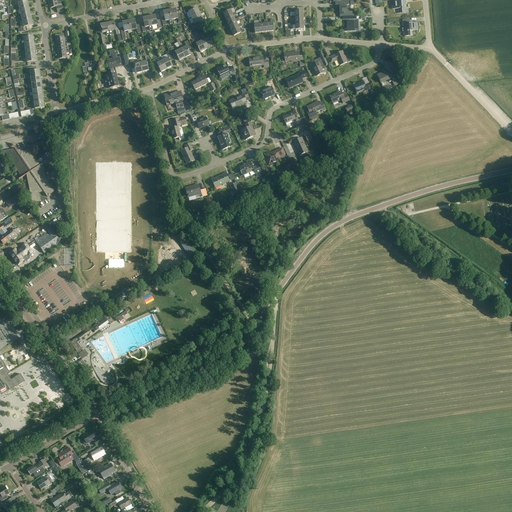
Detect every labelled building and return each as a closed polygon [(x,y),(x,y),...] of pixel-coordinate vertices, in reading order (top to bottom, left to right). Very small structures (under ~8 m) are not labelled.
[(58,7),(58,4),(61,3),(60,0),(54,0),(48,1),(50,8),(58,7)] [(392,9),(395,9),(398,9),(398,14),(407,13),(406,9),(407,9),(407,8),(408,8),(407,5),(404,5),(404,3),(406,3),(405,0),(398,0),(399,1),(392,2),(392,9)] [(18,3),(20,9),(29,7),(27,1),(18,3)] [(339,5),(340,17),(342,17),(342,16),(354,16),(354,10),(349,10),(348,7),(347,7),(347,6),(346,5),(349,5),(349,4),(349,1),(341,2),(335,2),(335,5),(339,5)] [(20,9),(21,15),(30,13),(29,7),(20,9)] [(189,12),(191,18),(200,14),(197,8),(192,11),(191,8),(184,11),(185,14),(189,12)] [(176,9),(169,11),(171,20),(172,20),(178,19),(179,23),(182,22),(180,14),(177,15),(176,9)] [(223,13),(226,19),(233,16),(234,16),(237,15),(236,14),(236,13),(236,12),(232,14),(230,10),(223,13)] [(171,20),(169,11),(163,12),(164,17),(161,18),(163,26),(166,25),(165,21),(169,21),(171,20)] [(21,15),(22,21),(32,19),(30,13),(21,15)] [(200,14),(191,18),(194,24),(190,26),(192,29),(199,25),(198,22),(203,20),(200,14)] [(156,15),(149,17),(151,26),(157,25),(158,29),(162,28),(160,20),(157,21),(156,15)] [(226,19),(229,25),(236,21),(236,22),(240,21),(238,18),(235,20),(234,16),(233,16),(226,19)] [(342,16),(342,17),(342,20),(346,20),(347,32),(354,32),(354,31),(354,22),(355,22),(355,20),(356,20),(356,16),(354,16),(342,16)] [(145,28),(149,27),(150,31),(152,30),(151,26),(149,17),(143,18),(144,23),(141,24),(143,32),(146,32),(145,28)] [(22,21),(24,28),(28,27),(33,25),(32,19),(22,21)] [(410,23),(409,19),(403,20),(403,28),(400,28),(400,33),(404,32),(404,36),(413,36),(412,31),(418,30),(417,23),(410,23)] [(135,20),(128,21),(130,31),(137,29),(138,33),(141,33),(139,25),(136,25),(135,20)] [(120,28),(122,37),(123,40),(126,40),(124,32),(130,31),(128,21),(122,22),(123,28),(120,28)] [(229,25),(231,31),(239,27),(239,28),(242,26),(241,24),(238,25),(236,22),(236,21),(229,25)] [(114,22),(107,23),(110,35),(113,35),(112,31),(116,30),(114,22)] [(110,35),(107,23),(100,25),(102,33),(106,32),(106,35),(109,35),(110,35)] [(241,34),(245,32),(244,30),(240,31),(239,28),(239,27),(231,31),(234,36),(241,33),(241,34)] [(24,37),(25,44),(34,42),(33,36),(29,37),(28,33),(21,34),(22,38),(24,37)] [(207,38),(202,41),(206,50),(212,47),(209,42),(212,41),(208,33),(206,35),(207,38)] [(56,38),(56,45),(65,44),(64,37),(62,37),(59,38),(56,38)] [(200,53),(206,50),(202,41),(200,37),(197,38),(199,42),(196,44),(194,40),(191,42),(195,49),(198,48),(200,53)] [(181,46),(179,47),(185,58),(191,55),(188,50),(191,49),(187,42),(185,43),(186,47),(182,49),(181,46)] [(56,45),(57,52),(66,51),(65,44),(56,45)] [(179,61),(185,58),(179,47),(177,48),(178,51),(175,52),(173,49),(170,50),(174,58),(177,56),(179,61)] [(58,59),(67,58),(66,53),(69,53),(69,55),(72,54),(71,50),(66,51),(57,52),(58,59)] [(117,58),(116,54),(118,54),(117,50),(109,52),(110,56),(111,55),(112,59),(107,60),(109,69),(110,69),(111,75),(107,76),(109,83),(107,84),(108,89),(118,86),(116,78),(117,77),(115,68),(122,66),(129,65),(126,55),(120,57),(117,58)] [(339,66),(347,62),(350,61),(350,60),(350,59),(350,58),(350,57),(349,57),(349,56),(348,56),(348,55),(345,57),(343,51),(335,55),(329,58),(331,63),(337,60),(339,66)] [(299,56),(298,52),(284,54),(284,57),(283,57),(282,58),(281,59),(282,61),(283,62),(284,62),(285,62),(292,61),(292,62),(299,61),(300,66),(304,66),(303,56),(299,56)] [(316,65),(311,67),(312,70),(313,69),(316,76),(323,73),(322,70),(321,67),(322,67),(322,68),(323,68),(325,68),(324,67),(324,66),(323,64),(327,63),(325,58),(322,52),(319,54),(321,58),(314,61),(316,65)] [(163,61),(167,70),(173,67),(170,62),(173,60),(169,53),(166,54),(168,58),(165,60),(163,56),(161,58),(163,61)] [(140,63),(142,72),(149,71),(147,65),(150,65),(148,57),(145,57),(146,61),(140,63)] [(263,61),(262,57),(257,57),(257,58),(249,59),(250,67),(264,66),(264,68),(269,67),(268,60),(263,61)] [(88,72),(88,68),(91,67),(90,64),(94,63),(93,59),(90,59),(87,60),(87,63),(84,64),(85,66),(82,67),(83,72),(87,71),(87,72),(88,72)] [(136,74),(142,72),(140,63),(139,60),(137,60),(138,64),(134,65),(133,60),(130,61),(132,69),(135,69),(136,74)] [(161,73),(167,70),(163,61),(157,64),(155,60),(152,61),(156,69),(159,68),(161,73)] [(226,65),(216,69),(220,77),(229,72),(230,74),(235,72),(232,66),(228,69),(226,65)] [(285,80),(289,88),(303,82),(302,79),(307,77),(304,70),(299,73),(299,74),(285,80)] [(381,83),(388,79),(389,82),(392,81),(393,85),(399,82),(400,82),(395,70),(392,72),(392,73),(393,75),(390,76),(389,75),(387,71),(377,75),(381,83)] [(191,83),(195,90),(208,83),(204,75),(199,78),(199,79),(191,83)] [(261,92),(264,99),(275,95),(273,90),(276,88),(273,81),(269,83),(271,87),(261,92)] [(363,81),(353,86),(356,93),(366,88),(367,90),(371,88),(369,83),(365,85),(363,81)] [(247,103),(246,102),(245,99),(249,98),(245,89),(244,89),(241,91),(243,95),(233,100),(229,101),(229,102),(232,109),(247,103)] [(333,104),(342,100),(343,103),(349,101),(346,92),(342,94),(341,91),(330,96),(333,104)] [(177,109),(184,107),(182,101),(183,101),(181,92),(170,95),(169,94),(164,96),(167,105),(170,104),(170,105),(172,104),(172,103),(175,102),(177,109)] [(185,102),(189,110),(193,108),(189,100),(185,102)] [(319,104),(318,101),(314,103),(314,104),(307,107),(309,112),(307,113),(310,121),(318,118),(316,112),(321,110),(322,112),(326,110),(322,102),(319,104)] [(0,109),(0,116),(1,116),(2,121),(10,120),(9,115),(6,115),(5,114),(4,112),(3,113),(2,109),(0,109)] [(296,129),(302,127),(304,126),(305,129),(308,128),(306,125),(303,118),(298,120),(295,112),(283,117),(285,123),(292,121),(292,122),(293,121),(296,129)] [(199,129),(209,125),(206,117),(200,120),(199,119),(194,121),(192,115),(189,116),(192,125),(197,123),(199,129)] [(171,129),(174,139),(179,138),(180,140),(184,139),(182,130),(179,131),(178,127),(181,126),(181,124),(186,122),(185,118),(179,119),(173,121),(174,128),(171,129)] [(245,140),(253,137),(250,131),(253,130),(250,123),(245,125),(246,128),(241,131),(245,140)] [(222,151),(230,147),(224,134),(218,137),(216,138),(222,151)] [(303,142),(309,139),(307,135),(302,137),(303,138),(301,138),(293,142),(299,156),(308,152),(304,144),(303,142)] [(181,151),(186,164),(194,160),(190,151),(193,150),(190,143),(184,146),(186,149),(181,151)] [(273,163),(275,162),(281,159),(279,156),(284,154),(282,148),(265,156),(269,165),(273,163)] [(19,180),(42,164),(44,163),(44,162),(39,166),(38,164),(39,164),(32,154),(34,152),(32,149),(21,151),(21,150),(18,150),(17,149),(2,151),(3,153),(0,154),(0,157),(3,162),(6,160),(5,153),(9,157),(20,174),(20,173),(23,177),(19,180)] [(290,161),(292,166),(298,164),(295,158),(290,161)] [(262,174),(258,166),(253,168),(252,166),(250,163),(246,165),(243,166),(239,168),(243,176),(254,171),(256,177),(262,174)] [(42,164),(19,180),(26,175),(32,203),(41,201),(39,192),(43,192),(47,197),(46,195),(48,194),(49,195),(54,192),(46,179),(44,180),(44,177),(45,177),(42,164)] [(211,180),(215,188),(230,181),(226,174),(211,180)] [(230,186),(233,193),(239,191),(236,183),(230,186)] [(13,188),(17,194),(21,191),(17,185),(14,187),(13,188)] [(200,190),(198,185),(185,188),(188,198),(200,195),(201,198),(207,196),(206,189),(200,190)] [(6,202),(9,207),(16,203),(12,199),(13,198),(6,202)] [(6,227),(13,222),(10,218),(3,223),(6,227)] [(57,245),(58,245),(63,237),(55,225),(47,230),(48,231),(57,245)] [(0,231),(0,233),(2,237),(0,238),(0,239),(3,245),(11,239),(12,240),(17,237),(16,235),(19,233),(16,229),(13,231),(12,229),(7,232),(5,228),(4,228),(0,231)] [(48,232),(35,241),(44,254),(57,245),(48,232)] [(9,253),(14,259),(30,248),(27,243),(21,247),(22,248),(17,252),(15,249),(9,253)] [(30,248),(14,259),(18,265),(24,261),(22,259),(27,256),(28,257),(34,253),(30,248)] [(129,290),(122,293),(124,298),(131,296),(129,290)] [(116,297),(113,299),(115,302),(123,296),(121,294),(116,297)] [(113,315),(115,319),(117,321),(118,321),(118,322),(120,321),(120,322),(124,320),(122,316),(123,315),(125,316),(127,314),(127,313),(130,311),(127,307),(124,309),(126,312),(121,315),(118,317),(115,314),(113,315)] [(100,326),(107,321),(110,325),(114,322),(106,310),(99,315),(93,319),(92,320),(96,325),(77,338),(75,340),(75,339),(70,343),(78,355),(83,351),(77,342),(80,339),(79,338),(93,329),(95,332),(101,328),(100,326)] [(0,428),(2,427),(0,422),(0,396),(25,382),(25,381),(20,374),(11,380),(8,374),(10,373),(9,371),(0,356),(0,428)] [(91,382),(92,381),(84,369),(85,368),(83,365),(85,364),(82,360),(77,363),(91,382)] [(82,437),(84,440),(83,440),(83,441),(84,444),(86,445),(93,440),(92,439),(95,437),(92,431),(82,437)] [(72,454),(69,448),(58,455),(60,460),(58,461),(61,466),(67,462),(68,463),(71,461),(70,460),(73,458),(75,462),(79,459),(75,452),(72,454)] [(90,454),(94,461),(105,455),(101,448),(90,454)] [(89,459),(84,462),(89,472),(94,469),(89,459)] [(30,475),(33,473),(36,478),(45,472),(43,469),(47,466),(43,460),(39,462),(40,464),(35,467),(34,466),(27,471),(30,475)] [(81,460),(76,464),(81,473),(87,470),(81,460)] [(99,470),(98,471),(99,472),(103,479),(115,472),(111,463),(99,470)] [(97,468),(87,473),(89,477),(99,472),(98,471),(97,468)] [(50,483),(52,481),(48,476),(46,478),(46,477),(37,484),(41,490),(50,484),(50,483)] [(98,489),(99,491),(101,494),(108,490),(111,495),(114,493),(116,496),(121,493),(119,490),(122,489),(118,482),(110,487),(108,483),(98,489)] [(0,500),(1,502),(6,499),(5,496),(9,493),(5,486),(0,489),(0,500)] [(67,501),(71,498),(67,493),(64,495),(63,493),(51,501),(55,507),(66,499),(67,501)] [(118,504),(121,510),(131,504),(128,498),(118,504)] [(69,511),(70,511),(79,505),(75,499),(63,507),(66,510),(62,511),(69,511)] [(12,511),(20,507),(16,500),(11,503),(9,500),(3,503),(5,507),(6,506),(8,510),(10,508),(12,511)]
